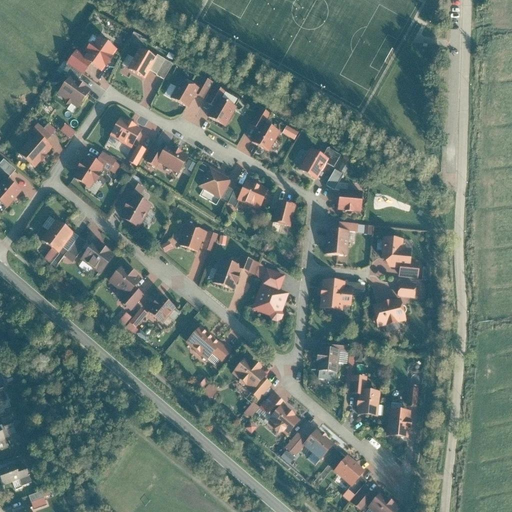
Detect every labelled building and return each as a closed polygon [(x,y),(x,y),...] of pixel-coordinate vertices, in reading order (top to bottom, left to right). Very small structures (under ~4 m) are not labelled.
[(116,52),(97,40),(83,61),(101,74),(116,52)] [(156,61),(138,52),(128,72),(145,81),(156,61)] [(90,92),(70,78),(58,96),(78,110),(90,92)] [(198,90),(179,81),(169,100),(188,109),(198,90)] [(236,110),(219,101),(209,120),(226,129),(236,110)] [(142,132),(120,120),(110,138),(131,150),(142,132)] [(261,124),(250,145),(268,154),(279,134),(261,124)] [(72,139),(77,133),(67,125),(62,132),(72,139)] [(288,128),(285,134),(295,140),(299,133),(288,128)] [(52,150),(36,136),(18,157),(34,171),(52,150)] [(187,157),(167,146),(157,165),(178,175),(187,157)] [(327,162),(310,152),(298,172),(316,182),(327,162)] [(103,169),(86,159),(73,181),(89,191),(103,169)] [(0,166),(11,177),(17,171),(6,160),(0,166)] [(231,182),(208,170),(198,188),(221,200),(231,182)] [(337,171),(328,186),(336,191),(345,175),(337,171)] [(25,191),(23,193),(31,200),(37,192),(23,180),(18,186),(25,191)] [(20,194),(5,181),(0,187),(0,205),(6,210),(20,194)] [(267,191),(245,183),(238,202),(259,210),(267,191)] [(360,195),(338,193),(337,213),(359,214),(360,195)] [(151,208),(131,198),(120,221),(139,230),(151,208)] [(296,207),(277,202),(271,224),(290,228),(296,207)] [(73,236),(56,224),(42,243),(59,255),(73,236)] [(207,234),(184,226),(177,246),(198,253),(201,243),(204,244),(207,234)] [(348,234),(326,233),(325,257),(347,258),(348,234)] [(402,242),(383,240),(381,261),(388,268),(408,270),(410,252),(405,252),(402,247),(402,242)] [(163,246),(166,252),(174,248),(171,242),(163,246)] [(114,257),(94,243),(81,263),(101,277),(114,257)] [(241,270),(218,262),(211,284),(233,292),(241,270)] [(140,283),(122,268),(108,284),(126,299),(140,283)] [(267,272),(263,285),(282,291),(286,277),(267,272)] [(344,285),(322,283),(320,311),(341,313),(342,307),(350,307),(352,292),(344,291),(344,285)] [(401,285),(400,297),(417,298),(418,286),(401,285)] [(287,296),(260,287),(252,311),(270,318),(272,322),(277,323),(282,321),(283,316),(281,312),(287,296)] [(173,311),(160,299),(147,313),(161,325),(173,311)] [(399,301),(372,308),(377,329),(404,323),(399,301)] [(119,324),(125,329),(134,318),(127,313),(119,324)] [(220,346),(200,328),(186,344),(206,362),(220,346)] [(340,352),(317,350),(315,372),(338,374),(340,352)] [(266,376),(245,360),(232,376),(253,392),(266,376)] [(197,384),(204,391),(212,384),(205,376),(197,384)] [(204,392),(210,398),(218,390),(212,384),(204,392)] [(418,408),(421,386),(411,385),(408,406),(418,408)] [(377,418),(379,393),(359,392),(357,417),(377,418)] [(300,422),(281,407),(269,423),(287,437),(300,422)] [(410,413),(388,411),(386,438),(408,439),(410,413)] [(247,428),(252,434),(258,428),(253,422),(247,428)] [(334,445),(316,431),(302,447),(320,462),(334,445)] [(364,472),(345,457),(333,473),(351,488),(364,472)] [(14,466),(0,471),(0,481),(3,489),(18,483),(21,489),(32,485),(26,469),(16,473),(14,466)] [(353,504),(362,511),(363,511),(376,499),(365,490),(353,504)] [(34,509),(48,506),(45,492),(31,495),(34,509)] [(398,511),(400,510),(381,493),(367,509),(369,511),(398,511)]
